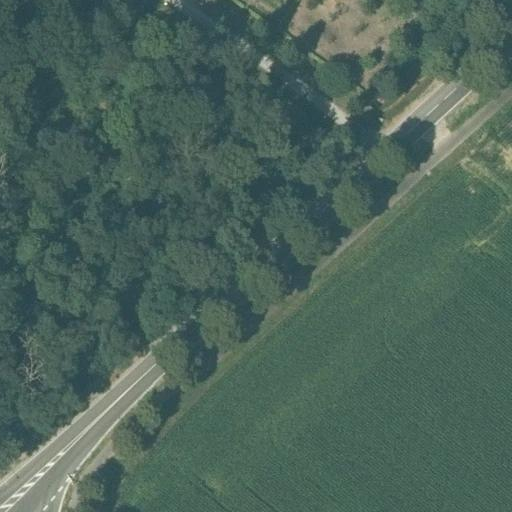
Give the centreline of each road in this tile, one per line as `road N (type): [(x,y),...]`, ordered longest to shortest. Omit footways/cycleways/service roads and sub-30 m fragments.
road 1 (tertiary): [(0,507),(511,39)]
road 2 (track): [(384,152),(171,0)]
